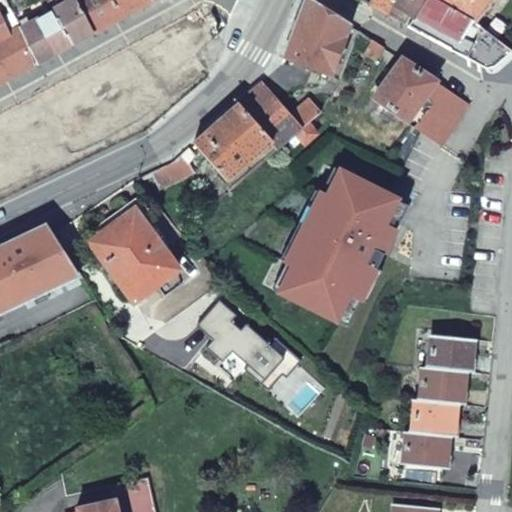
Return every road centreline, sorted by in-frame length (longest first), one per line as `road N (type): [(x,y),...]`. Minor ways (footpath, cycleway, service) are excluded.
road 1 (secondary): [(0,221),(188,124),(232,83),(268,28)]
road 2 (residential): [(186,0),(0,100)]
road 3 (residential): [(345,0),(499,92)]
road 4 (residential): [(507,339),(489,511)]
